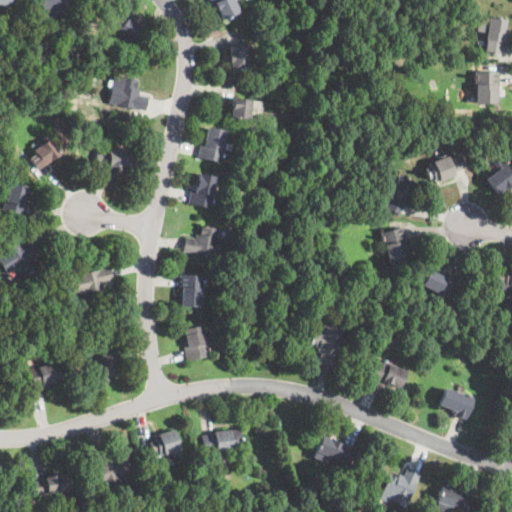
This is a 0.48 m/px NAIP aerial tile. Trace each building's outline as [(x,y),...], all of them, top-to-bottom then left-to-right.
[(39,0),(73,0),(70,16),(54,13),(53,19),(39,16),(41,9),(38,9),(39,0)] [(238,11),(222,19),(214,5),(212,6),(209,0),(234,0),(235,1),(234,1),(238,11)] [(121,49),(117,45),(120,42),(115,37),(117,36),(110,29),(113,26),(109,22),(122,10),(141,29),(121,49)] [(500,55),(484,52),(486,40),(485,39),(488,17),(505,19),(500,55)] [(251,31),(249,22),(255,20),(257,30),(251,31)] [(461,48),(457,51),(452,44),(456,41),(461,48)] [(69,52),(63,51),(64,42),(71,44),(69,52)] [(245,54),(246,53),(247,58),(246,59),(247,69),(230,70),(230,62),(229,62),(228,55),(229,55),(228,47),(245,46),(245,54)] [(91,65),(85,61),(89,54),(95,58),(91,65)] [(497,86),(494,86),(494,104),(475,103),(475,86),(474,86),(474,72),(497,72),(497,86)] [(135,90),(139,90),(138,95),(147,97),(144,111),(108,104),(111,85),(119,86),(121,76),(137,80),(135,90)] [(73,87),(69,100),(61,97),(66,84),(73,87)] [(250,108),(249,108),(247,119),(230,117),(232,98),(251,100),(250,108)] [(42,114),(35,114),(34,106),(42,105),(42,114)] [(219,163),(197,158),(200,144),(203,144),(207,127),(224,131),(221,142),(223,143),(219,163)] [(59,154),(50,161),(51,163),(48,165),(46,163),(36,170),(28,159),(35,154),(33,150),(49,139),(59,154)] [(131,167),(108,168),(108,164),(96,165),(95,150),(108,150),(130,149),(131,167)] [(460,154),(465,168),(453,172),(454,176),(439,181),(438,181),(435,182),(433,178),(429,180),(425,169),(429,167),(427,163),(448,156),(448,158),(460,154)] [(511,185),(511,184),(497,194),(486,179),(497,170),(496,169),(510,158),(511,160),(511,185)] [(210,208),(187,204),(190,190),(193,190),(196,173),(215,177),(212,188),(214,189),(210,208)] [(409,200),(407,199),(405,203),(404,203),(399,215),(385,209),(390,197),(389,197),(398,176),(413,182),(412,186),(415,187),(409,200)] [(24,199),(27,200),(26,204),(27,205),(25,216),(3,210),(10,183),(27,188),(24,199)] [(215,237),(223,238),(220,258),(182,252),(184,237),(194,239),(195,234),(199,235),(200,226),(217,229),(215,237)] [(403,241),(407,258),(389,263),(384,246),(383,247),(380,233),(402,227),(405,240),(403,241)] [(33,270),(18,280),(15,274),(11,277),(9,273),(6,274),(0,263),(0,254),(28,237),(36,250),(28,255),(30,259),(28,261),(33,270)] [(511,287),(506,288),(507,289),(497,290),(496,271),(508,270),(507,265),(511,264),(511,287)] [(101,289),(103,298),(86,302),(84,293),(76,295),(72,276),(108,267),(112,281),(103,283),(104,288),(101,289)] [(440,275),(441,273),(446,275),(447,274),(456,278),(446,299),(431,292),(431,291),(421,286),(429,269),(440,275)] [(202,293),(200,293),(199,308),(180,307),(181,289),(179,289),(179,275),(202,276),(202,293)] [(331,366),(318,362),(320,353),(315,352),(316,348),(308,345),(313,329),(321,332),(323,324),(342,330),(331,366)] [(204,336),(209,355),(186,360),(183,347),(187,346),(183,330),(201,325),(204,336)] [(46,336),(39,337),(37,330),(45,328),(46,336)] [(396,335),(393,341),(386,338),(389,332),(396,335)] [(118,367),(111,378),(108,377),(106,381),(87,370),(89,365),(93,368),(103,352),(117,360),(115,365),(118,367)] [(406,371),(400,388),(382,382),(381,385),(368,380),(376,358),(389,363),(388,364),(406,371)] [(33,391),(28,368),(55,362),(60,380),(48,383),(49,385),(43,387),(44,389),(33,391)] [(458,393),(458,392),(474,398),(466,420),(453,415),(454,413),(449,411),(450,409),(438,405),(444,388),(458,393)] [(239,429),(241,450),(236,451),(236,450),(227,451),(227,453),(216,454),(216,452),(203,454),(201,435),(213,434),(213,432),(230,430),(239,429)] [(181,456),(174,458),(172,453),(169,454),(168,452),(159,455),(158,452),(153,454),(149,442),(155,441),(154,437),(158,436),(157,435),(173,430),(181,456)] [(348,465),(325,456),(322,461),(312,457),(321,435),(342,444),(341,447),(353,452),(348,465)] [(110,460),(114,459),(115,463),(122,461),(122,462),(125,461),(129,476),(121,478),(123,486),(105,491),(94,455),(107,451),(110,460)] [(420,473),(405,508),(390,501),(389,503),(378,499),(389,474),(397,478),(398,474),(403,476),(407,467),(420,473)] [(60,492),(60,493),(55,494),(54,492),(34,495),(33,481),(45,480),(44,477),(68,474),(70,490),(60,492)] [(460,489),(459,492),(463,493),(462,496),(474,500),(470,511),(466,511),(436,502),(442,486),(445,487),(446,484),(460,489)]
